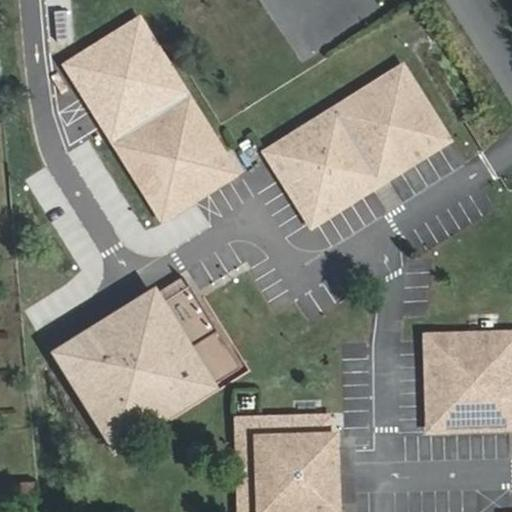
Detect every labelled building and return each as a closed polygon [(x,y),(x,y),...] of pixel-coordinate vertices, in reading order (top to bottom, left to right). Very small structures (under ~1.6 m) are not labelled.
[(135,21),(69,62),(160,211),(226,170),(135,21)] [(384,165),(388,171),(442,138),(401,72),(270,152),(311,219),(364,185),(361,179),(384,165)] [(388,171),(384,165),(361,179),(364,185),(388,171)] [(181,272),(51,354),(113,454),(244,373),(181,272)] [(511,334),(427,338),(429,423),(501,420),(500,410),(511,409),(511,334)] [(342,407),(227,411),(229,480),(258,479),(259,508),(284,507),(308,506),(346,505),(342,407)] [(511,409),(500,410),(501,420),(511,420),(511,409)]
